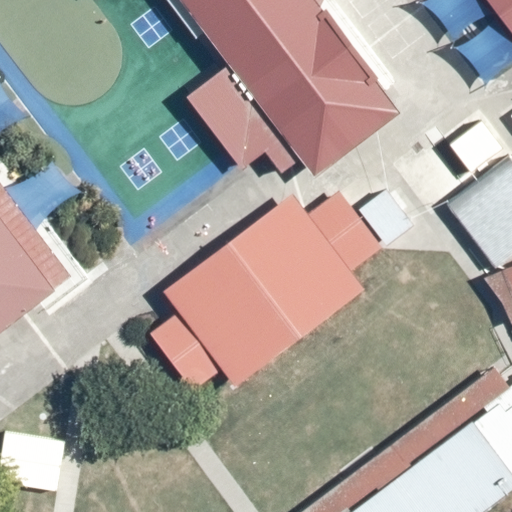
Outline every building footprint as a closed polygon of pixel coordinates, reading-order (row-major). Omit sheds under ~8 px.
[(363,0),(204,0),(296,132),(403,58),(363,0)] [(511,101),(487,65),(414,115),(492,228),(511,214),(511,101)] [(0,126),(0,288),(76,237),(0,126)] [(321,143),(155,257),(219,350),(303,296),(386,237),(321,143)] [(409,511),(511,442),(511,325),(238,511),(409,511)]
